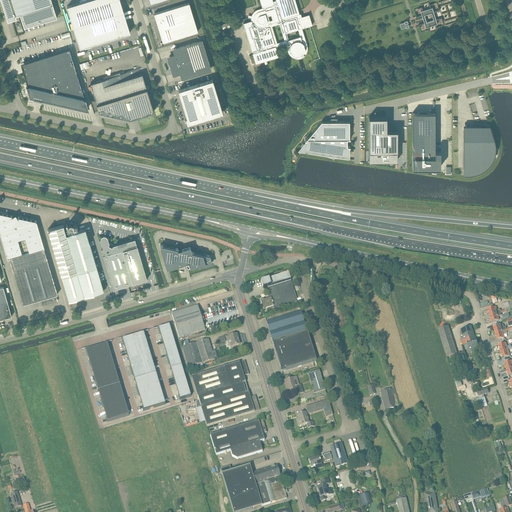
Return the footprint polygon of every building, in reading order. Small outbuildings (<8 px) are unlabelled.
[(51,0),(0,0),(7,18),(8,22),(16,19),(15,16),(20,14),(24,27),(57,17),(53,4),(51,0)] [(130,32),(119,0),(86,0),(67,6),(79,46),(80,48),(130,32)] [(307,52),(307,51),(307,50),(307,48),(307,47),(307,45),(302,28),(310,26),(312,25),(309,14),(299,17),(298,14),(299,14),(295,0),(275,0),(273,1),(272,0),(259,0),(262,8),(257,9),(256,10),(254,11),(253,12),(253,13),(252,15),(251,16),(251,18),(251,19),(251,20),(243,23),(252,51),(253,53),(256,63),(279,56),(275,46),(285,43),(288,51),(288,52),(289,54),(290,55),(291,56),(292,57),(293,57),(294,58),(296,58),(297,58),(299,58),(300,58),(302,57),(303,57),(304,56),(305,55),(306,54),(307,52)] [(424,23),(418,24),(421,33),(429,30),(429,33),(437,30),(436,28),(444,26),(442,17),(436,19),(434,12),(439,10),(437,2),(429,5),(428,2),(421,4),(422,7),(413,9),(416,17),(422,16),(424,23)] [(189,3),(157,13),(159,20),(157,21),(162,39),(165,38),(166,41),(198,31),(189,3)] [(404,22),(400,24),(401,29),(406,27),(406,28),(409,27),(408,24),(408,23),(407,20),(404,21),(404,22)] [(182,78),(210,69),(201,41),(174,49),(175,55),(169,57),(170,60),(169,61),(170,64),(168,64),(168,65),(171,64),(174,74),(181,72),(182,78)] [(85,98),(70,51),(69,49),(33,60),(21,64),(24,73),(27,85),(26,85),(27,85),(29,86),(30,86),(33,95),(86,108),(83,98),(86,99),(86,98),(85,98)] [(97,106),(98,106),(103,104),(104,107),(123,111),(134,108),(136,114),(142,112),(153,108),(140,67),(90,83),(97,106)] [(178,89),(188,122),(223,112),(213,79),(178,89)] [(435,113),(412,113),(412,157),(412,167),(440,167),(440,150),(435,150),(435,113)] [(397,160),(397,130),(386,130),(386,117),(368,117),(368,160),(397,160)] [(306,140),(304,150),(348,157),(348,154),(348,151),(349,147),(350,147),(350,146),(347,146),(347,142),(348,142),(348,141),(348,140),(347,140),(347,139),(350,139),(350,138),(349,138),(349,131),(349,124),(349,121),(337,121),(331,121),(328,121),(326,121),(321,121),(307,138),(306,138),(306,139),(307,139),(307,140),(305,139),(305,140),(306,140)] [(468,132),(463,132),(463,168),(464,169),(465,170),(467,170),(468,171),(469,171),(470,171),(471,171),(473,171),(475,171),(477,170),(479,170),(481,169),(482,168),(484,167),(486,166),(487,164),(488,163),(490,161),(491,159),(492,158),(493,156),(493,154),(494,152),(494,150),(494,148),(494,146),(494,144),(493,142),(493,140),(492,138),(489,129),(489,128),(488,128),(488,127),(487,127),(487,126),(486,126),(485,125),(484,125),(483,125),(482,125),(468,125),(468,132)] [(24,304),(41,299),(27,253),(17,217),(12,216),(12,215),(0,212),(0,232),(7,258),(10,257),(24,304)] [(17,217),(27,253),(41,299),(41,302),(45,301),(46,304),(58,301),(56,294),(57,294),(36,221),(36,220),(19,217),(18,217),(17,217)] [(67,224),(70,233),(73,232),(72,229),(78,228),(77,223),(70,222),(67,224)] [(48,229),(62,278),(69,301),(85,297),(67,234),(66,234),(63,224),(48,229)] [(104,291),(97,268),(85,228),(73,232),(70,233),(67,234),(85,297),(104,291)] [(111,243),(109,243),(108,243),(106,237),(105,236),(104,236),(103,236),(102,237),(101,238),(101,239),(99,240),(100,240),(103,248),(102,249),(103,253),(104,252),(105,255),(104,255),(113,289),(147,279),(137,245),(136,246),(135,245),(137,244),(135,244),(134,240),(113,246),(113,245),(112,244),(111,243)] [(186,262),(187,267),(187,268),(211,263),(209,256),(207,255),(207,256),(194,253),(194,252),(192,252),(190,247),(189,247),(189,248),(189,249),(184,250),(183,249),(182,249),(182,250),(179,251),(178,249),(176,248),(176,249),(163,246),(163,245),(160,245),(167,268),(182,264),(182,263),(186,262)] [(291,281),(289,273),(262,281),(264,289),(267,287),(268,288),(291,281)] [(270,291),(272,298),(294,291),(291,281),(268,288),(269,291),(270,291)] [(0,319),(12,316),(7,301),(3,287),(0,287),(0,319)] [(297,302),(294,291),(272,298),(271,298),(274,308),(274,309),(297,302)] [(267,310),(274,308),(271,298),(263,301),(263,300),(262,300),(262,301),(260,301),(263,310),(267,308),(267,310)] [(507,310),(511,308),(511,299),(510,300),(511,302),(508,303),(508,302),(503,304),(504,309),(504,310),(507,309),(507,310)] [(205,330),(198,306),(172,314),(179,338),(205,330)] [(504,313),(504,310),(504,309),(500,311),(500,309),(497,310),(496,307),(488,309),(490,316),(501,312),(502,313),(504,313)] [(273,342),(307,331),(301,311),(266,322),(273,342)] [(502,313),(501,312),(490,316),(492,322),(499,320),(498,317),(502,315),(502,313)] [(158,329),(162,339),(172,335),(169,325),(168,326),(168,325),(160,328),(158,329)] [(493,327),(495,334),(506,330),(507,331),(507,332),(509,331),(508,328),(506,329),(506,327),(504,328),(504,327),(504,326),(503,325),(502,325),(501,325),(493,327)] [(438,329),(447,357),(457,354),(448,326),(438,329)] [(469,350),(473,349),(478,347),(475,339),(471,326),(461,330),(462,335),(463,338),(460,339),(463,346),(467,344),(469,350)] [(507,333),(507,332),(507,331),(506,330),(495,334),(497,340),(504,338),(503,334),(507,333)] [(307,331),(273,342),(282,371),(316,361),(307,331)] [(136,346),(147,343),(144,333),(142,334),(142,333),(134,335),(134,336),(133,336),(136,346)] [(232,347),(235,346),(240,344),(237,334),(226,337),(227,341),(229,340),(232,347)] [(162,339),(165,349),(175,346),(172,335),(162,339)] [(122,340),(125,350),(136,346),(133,336),(132,337),(132,336),(124,338),(124,339),(122,340)] [(208,340),(195,343),(201,364),(202,363),(215,360),(208,340)] [(100,357),(110,354),(107,344),(106,345),(105,343),(105,345),(98,347),(97,345),(97,346),(98,347),(97,347),(100,357)] [(139,357),(150,353),(147,343),(136,346),(139,357)] [(197,365),(201,364),(195,343),(182,347),(188,367),(197,365)] [(500,352),(508,349),(511,348),(511,349),(511,346),(511,347),(511,345),(507,346),(506,343),(498,345),(500,352)] [(86,350),(89,361),(100,357),(97,347),(96,348),(95,346),(87,348),(88,350),(86,350)] [(125,350),(128,360),(139,357),(136,346),(125,350)] [(178,356),(175,346),(165,349),(168,359),(178,356)] [(508,349),(500,352),(502,358),(510,356),(508,349)] [(142,367),(153,363),(150,353),(139,357),(142,367)] [(114,364),(110,354),(100,357),(103,367),(114,364)] [(170,369),(182,366),(178,356),(168,359),(171,369),(170,369)] [(100,357),(89,361),(92,371),(103,367),(100,357)] [(142,367),(139,357),(128,360),(131,370),(142,367)] [(199,402),(244,387),(243,383),(245,382),(243,376),(248,374),(244,361),(239,362),(191,377),(199,402)] [(145,377),(157,373),(156,374),(153,363),(142,367),(145,377)] [(114,364),(103,367),(106,378),(117,374),(114,364)] [(174,379),(185,376),(182,366),(170,369),(171,369),(174,379)] [(103,367),(92,371),(95,381),(106,378),(103,367)] [(134,380),(145,377),(142,367),(131,370),(134,380)] [(481,381),(483,386),(494,383),(489,368),(484,369),(487,379),(481,381)] [(314,394),(315,394),(325,391),(319,371),(308,374),(314,394)] [(145,377),(148,387),(159,384),(156,374),(157,374),(157,373),(145,377)] [(106,378),(109,388),(120,384),(117,374),(106,378)] [(188,386),(185,376),(174,379),(177,390),(188,386)] [(145,377),(134,380),(135,380),(138,390),(148,387),(145,377)] [(109,388),(106,378),(95,381),(98,391),(109,388)] [(296,386),(294,378),(293,378),(285,381),(288,392),(297,390),(298,394),(303,393),(301,384),(296,386)] [(109,388),(112,398),(123,395),(120,385),(120,384),(109,388)] [(148,387),(151,397),(162,394),(159,384),(148,387)] [(373,384),(367,386),(370,396),(376,394),(373,384)] [(188,386),(177,390),(180,400),(191,396),(188,386)] [(151,397),(148,387),(138,390),(141,400),(151,397)] [(246,392),(244,387),(199,402),(207,426),(260,410),(255,396),(250,397),(248,391),(246,392)] [(112,398),(109,388),(98,391),(101,401),(112,398)] [(395,408),(394,403),(392,395),(394,394),(393,389),(381,392),(385,410),(395,408)] [(165,404),(162,394),(151,397),(154,407),(165,404)] [(112,398),(115,408),(126,405),(123,395),(112,398)] [(151,397),(141,400),(144,411),(154,407),(151,397)] [(104,411),(115,408),(112,398),(101,401),(104,411)] [(333,415),(328,400),(305,407),(307,412),(325,407),(328,417),(333,415)] [(126,405),(115,408),(118,418),(129,415),(126,405)] [(107,422),(118,418),(115,408),(104,411),(107,422)] [(299,420),(297,421),(298,426),(301,425),(301,426),(302,426),(302,425),(306,424),(308,428),(314,426),(312,422),(308,423),(305,413),(298,415),(299,420)] [(259,442),(260,442),(264,441),(262,434),(265,433),(264,430),(266,429),(263,420),(258,421),(254,423),(210,436),(216,456),(231,451),(232,456),(238,459),(262,452),(259,442)] [(242,511),(271,503),(264,481),(268,479),(275,502),(287,498),(281,481),(280,482),(279,476),(280,476),(277,466),(252,473),(248,462),(220,471),(206,426),(190,431),(214,511),(242,511)] [(330,448),(336,467),(347,463),(341,444),(330,448)] [(323,455),(325,462),(332,459),(330,452),(323,455)] [(311,467),(321,464),(319,456),(309,459),(311,467)] [(497,482),(504,480),(501,472),(494,474),(497,482)] [(332,489),(327,490),(326,484),(329,483),(328,479),(320,482),(322,486),(317,487),(321,501),(326,499),(325,496),(328,495),(328,496),(333,494),(332,489)] [(471,493),(473,500),(481,497),(479,491),(478,491),(471,493)] [(18,492),(10,494),(14,508),(22,506),(18,492)] [(438,511),(435,492),(424,494),(427,511),(438,511)] [(367,493),(358,496),(362,507),(371,504),(367,493)] [(408,511),(406,498),(405,495),(396,497),(397,500),(396,500),(397,502),(390,504),(387,505),(388,507),(397,504),(398,511),(408,511)] [(509,496),(503,498),(506,507),(511,505),(509,496)]
